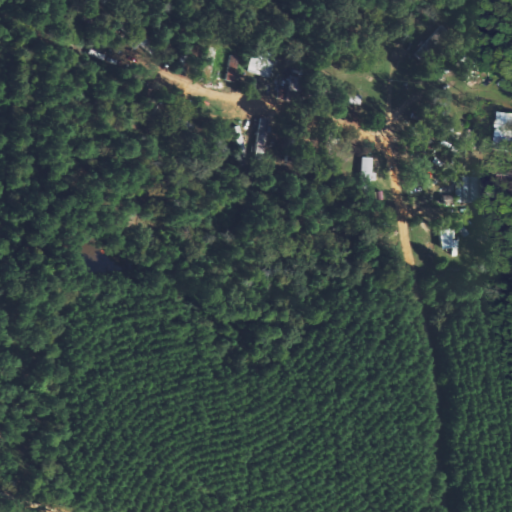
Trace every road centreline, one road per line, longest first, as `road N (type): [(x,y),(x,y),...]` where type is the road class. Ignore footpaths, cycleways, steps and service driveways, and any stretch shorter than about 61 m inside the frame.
road 1 (residential): [(490,170),(431,159),(69,0)]
road 2 (residential): [(504,256),(462,0)]
